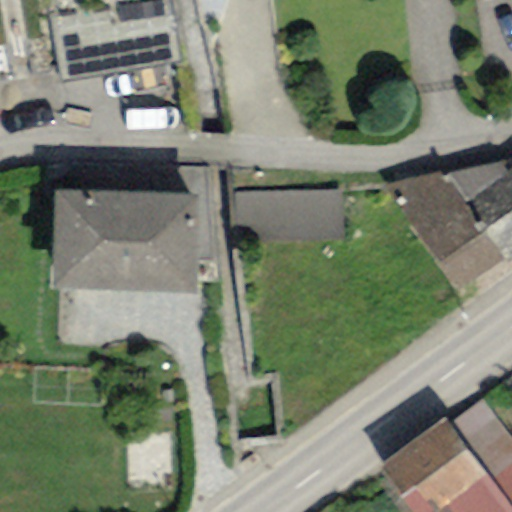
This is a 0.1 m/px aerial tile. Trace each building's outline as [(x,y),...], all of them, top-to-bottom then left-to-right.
[(511,161),(447,176),(505,261),(511,256),(511,161)] [(457,294),(505,261),(447,176),(387,186),(457,294)] [(342,190),(235,192),(236,242),(343,240),(342,190)] [(54,191),(51,288),(195,293),(198,195),(54,191)] [(511,511),(511,445),(480,402),(449,427),(443,419),(380,471),(407,511),(511,511)]
